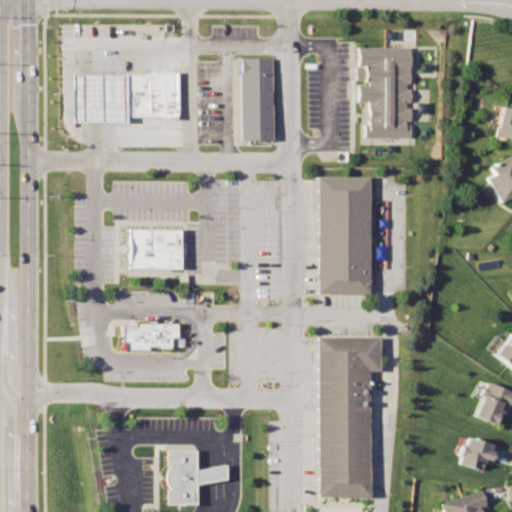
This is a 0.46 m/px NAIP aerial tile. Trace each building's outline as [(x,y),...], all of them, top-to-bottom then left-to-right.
[(73,26),(60,25),(60,38),(73,39),(73,26)] [(355,46),(356,143),(409,143),(407,46),(355,46)] [(240,55),(239,137),(269,138),(270,55),(240,55)] [(120,73),(120,111),(147,111),(146,71),(120,73)] [(511,108),(499,106),(494,134),(511,138),(511,108)] [(511,153),(489,164),(494,173),(487,177),(500,203),(511,196),(511,153)] [(311,174),(313,294),(369,293),(367,175),(311,174)] [(119,228),(120,265),(172,266),(172,229),(119,228)] [(116,324),(116,347),(171,347),(169,324),(116,324)] [(312,332),(314,496),(366,496),(365,372),(375,373),(377,332),(312,332)] [(492,354),(511,332),(511,367),(511,369),(492,354)] [(511,390),(485,378),(474,416),(496,424),(500,410),(505,412),(511,390)] [(494,440),(464,432),(455,461),(479,470),(482,459),(489,461),(494,440)] [(157,451),(155,500),(187,500),(188,485),(220,478),(218,464),(189,468),(188,449),(157,451)] [(485,511),(479,489),(440,501),(444,511),(485,511)]
